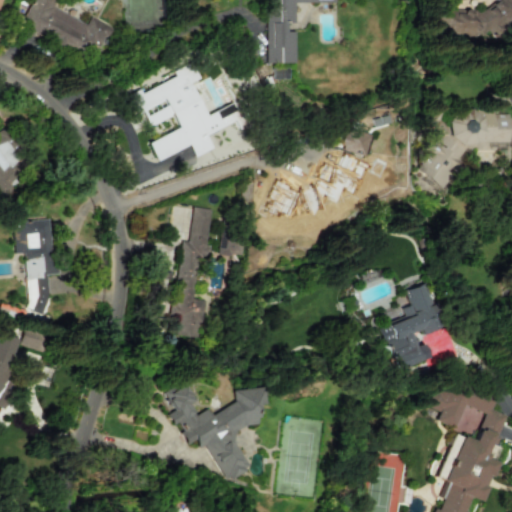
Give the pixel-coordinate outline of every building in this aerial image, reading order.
[(51,8),(51,0),(29,0),(18,26),(65,48),(99,51),(107,31),(108,27),(87,17),(85,23),(51,8)] [(292,2),(332,2),(331,0),(263,0),(264,33),(269,33),(269,48),(276,48),(276,63),(292,63),(292,32),(284,32),(284,23),(292,23),(292,2)] [(488,39),(489,27),(511,30),(511,24),(511,0),(489,0),(487,13),(464,10),(464,13),(446,11),(445,22),(437,21),(435,33),(488,39)] [(124,95),(133,115),(140,111),(147,127),(155,123),(159,120),(169,115),(174,126),(169,131),(145,142),(154,160),(186,146),(188,148),(192,156),(209,148),(204,136),(229,124),(234,120),(231,114),(227,109),(219,116),(218,116),(215,110),(203,115),(188,83),(194,78),(187,63),(181,65),(165,79),(145,89),(142,86),(124,95)] [(505,143),(506,120),(503,112),(498,110),(470,109),(469,110),(455,109),(452,118),(428,117),(425,126),(428,133),(422,147),(409,178),(413,186),(424,190),(427,196),(439,190),(447,171),(456,166),(456,156),(471,150),(487,150),(487,142),(505,143)] [(365,133),(347,131),(345,149),(355,150),(355,154),(363,155),(365,133)] [(168,314),(175,314),(173,335),(196,338),(200,299),(189,298),(195,254),(203,255),(208,209),(189,207),(185,241),(177,240),(168,314)] [(21,252),(25,312),(45,311),(42,274),(51,274),(48,220),(9,223),(11,253),(21,252)] [(215,255),(227,256),(228,234),(216,233),(215,255)] [(436,327),(421,283),(400,290),(405,305),(397,308),(401,319),(375,327),(390,370),(426,358),(420,343),(412,346),(408,333),(416,330),(417,333),(436,327)] [(40,334),(19,331),(17,346),(39,349),(40,334)] [(13,338),(0,334),(0,408),(2,409),(14,371),(4,368),(13,338)] [(263,394),(233,385),(228,404),(207,415),(203,408),(191,415),(185,403),(190,401),(182,386),(174,383),(158,392),(167,409),(165,415),(168,422),(178,425),(176,431),(184,444),(191,440),(195,448),(202,444),(223,482),(242,472),(244,465),(230,440),(232,432),(253,421),(258,405),(260,404),(263,394)] [(463,511),(466,499),(478,501),(481,483),(489,471),(491,462),(490,461),(500,413),(488,411),(491,397),(437,386),(424,406),(434,412),(431,426),(449,429),(446,445),(428,472),(427,475),(433,477),(445,485),(439,495),(438,500),(429,511),(463,511)]
